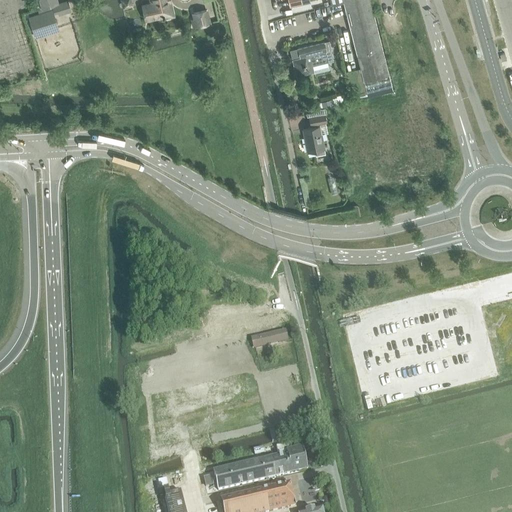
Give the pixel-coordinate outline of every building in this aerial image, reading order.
[(32,0),(36,10),(59,3),(58,0),(32,0)] [(69,0),(67,0),(59,3),(62,11),(72,8),(69,0)] [(166,18),(174,16),(169,0),(152,0),(153,0),(153,3),(143,6),(147,20),(157,18),(165,16),(166,18)] [(367,94),(392,88),(370,0),(330,0),(332,5),(344,2),(367,94)] [(211,23),(208,8),(191,12),(192,19),(190,19),(192,27),(211,23)] [(52,9),(29,16),(34,32),(57,25),(52,9)] [(313,65),(329,61),(326,51),(327,51),(325,42),(298,48),(298,49),(293,50),(295,59),(292,60),(296,76),(314,72),(313,65)] [(332,98),(317,102),(318,107),(334,103),(332,98)] [(311,126),(327,123),(325,115),(310,118),(311,126)] [(309,152),(315,151),(316,156),(326,154),(325,149),(320,127),(304,130),(303,130),(305,138),(306,138),(309,152)] [(338,193),(334,176),(328,178),(332,194),(338,193)] [(231,312),(207,318),(211,335),(235,330),(236,333),(246,331),(245,329),(250,328),(245,307),(230,310),(231,312)] [(260,333),(251,335),(254,349),(288,340),(286,330),(260,336),(260,333)] [(289,345),(270,350),(272,356),(291,352),(289,345)] [(278,458),(214,473),(218,492),(267,481),(269,482),(275,480),(276,478),(308,471),(302,449),(289,452),(288,445),(272,448),(274,454),(277,453),(278,458)] [(264,454),(263,448),(253,450),(254,451),(255,456),(264,454)] [(205,487),(212,485),(210,477),(203,479),(205,487)] [(291,485),(262,492),(266,511),(272,511),(296,506),(291,485)]
